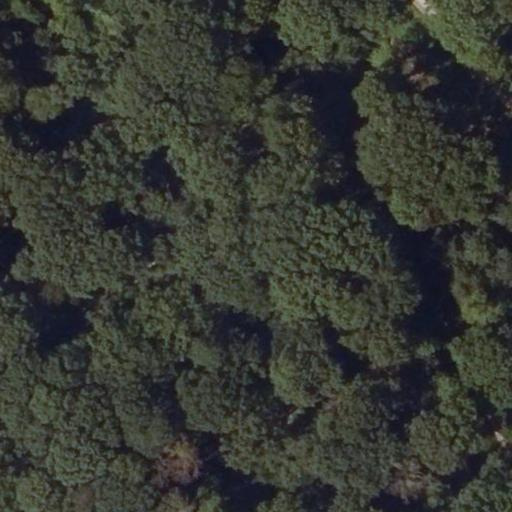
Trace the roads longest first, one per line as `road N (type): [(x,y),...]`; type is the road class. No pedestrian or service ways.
road 1 (track): [(511,465),(282,0)]
road 2 (track): [(511,108),(415,0)]
